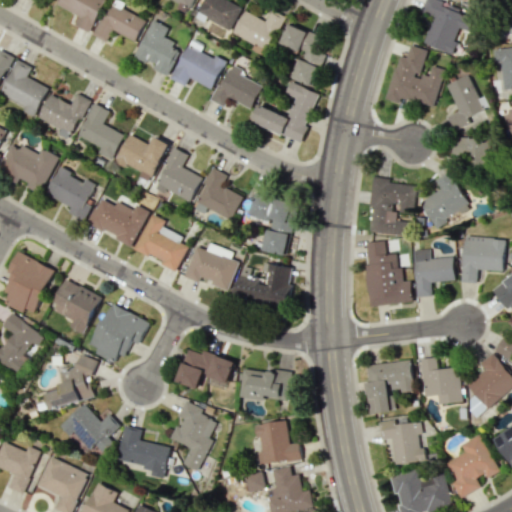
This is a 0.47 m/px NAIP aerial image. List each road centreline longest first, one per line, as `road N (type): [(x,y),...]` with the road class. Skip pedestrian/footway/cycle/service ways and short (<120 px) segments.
road 1 (tertiary): [(385,0),(347,130),(334,228),(334,377),(363,511)]
road 2 (residential): [(339,181),(263,161),(0,16)]
road 3 (residential): [(0,204),(212,318),(267,334),(332,339)]
road 4 (residential): [(332,339),(466,325)]
